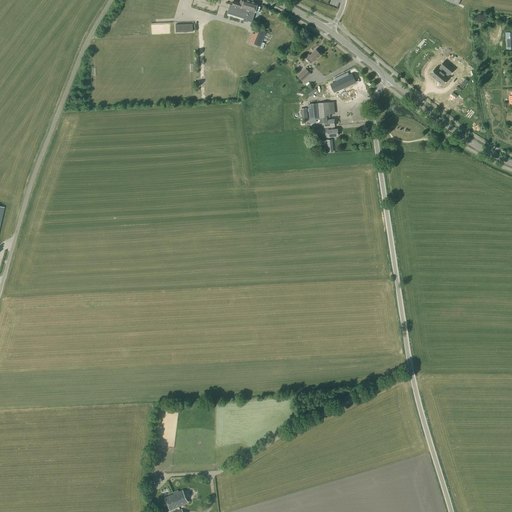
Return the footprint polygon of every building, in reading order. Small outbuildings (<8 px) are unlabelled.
[(253,1),(249,0),(247,0),(245,0),(243,0),(243,1),(242,1),(242,2),(243,3),(242,4),(233,1),(232,5),(234,6),(233,11),(236,12),(246,15),(244,22),(247,23),(248,21),(252,22),(255,12),(255,13),(256,11),(259,12),(261,6),(257,5),(258,4),(252,2),(253,1)] [(382,0),(380,6),(389,10),(393,0),(382,0)] [(422,23),(409,23),(409,31),(438,32),(439,24),(433,24),(433,18),(423,17),(422,23)] [(188,24),(175,25),(176,32),(188,32),(193,32),(192,24),(188,24)] [(260,47),(266,32),(266,31),(257,28),(255,34),(252,33),(249,42),(260,47)] [(315,61),(321,55),(316,50),(309,55),(306,58),(311,63),(314,60),(315,61)] [(443,64),(439,69),(444,73),(448,68),(443,64)] [(302,82),(311,74),(306,68),(297,76),(302,82)] [(448,68),(444,73),(449,77),(453,72),(448,68)] [(435,83),(441,75),(434,70),(429,77),(435,83)] [(353,75),(331,84),(335,92),(343,88),(342,87),(355,81),(353,75)] [(441,75),(435,83),(443,88),(448,81),(441,75)] [(330,120),(330,117),(330,115),(335,114),(334,102),(318,103),(308,104),(309,119),(320,118),(320,123),(324,123),(325,127),(331,127),(334,126),(334,120),(330,120)] [(331,127),(325,127),(325,133),(327,132),(328,137),(338,136),(337,129),(332,129),(331,127)] [(153,486),(162,482),(160,476),(151,480),(153,486)] [(148,494),(152,492),(154,492),(151,486),(145,488),(148,494)] [(187,502),(183,491),(165,499),(170,510),(187,502)]
